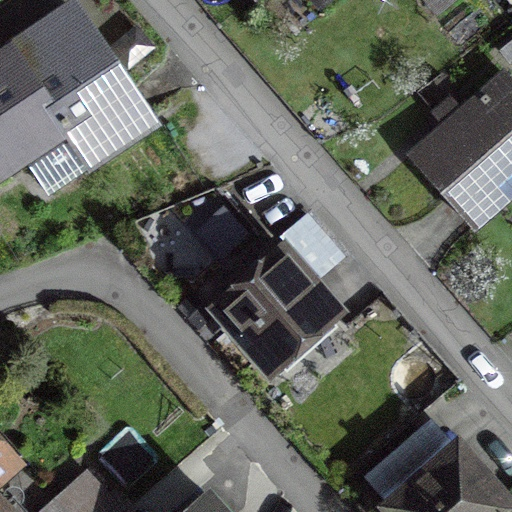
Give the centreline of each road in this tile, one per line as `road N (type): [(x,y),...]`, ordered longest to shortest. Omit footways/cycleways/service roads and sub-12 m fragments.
road 1 (residential): [(169,0),(511,393)]
road 2 (residential): [(0,297),(69,280),(118,288),(143,305),(323,511)]
